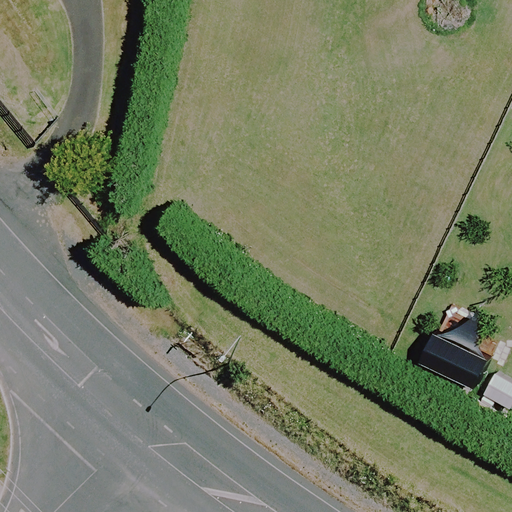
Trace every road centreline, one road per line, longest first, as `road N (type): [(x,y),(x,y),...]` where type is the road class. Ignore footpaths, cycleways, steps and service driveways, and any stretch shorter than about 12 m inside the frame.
road 1 (tertiary): [(154,417),(0,277)]
road 2 (tertiary): [(274,511),(154,417)]
road 3 (unclassified): [(58,511),(154,417)]
